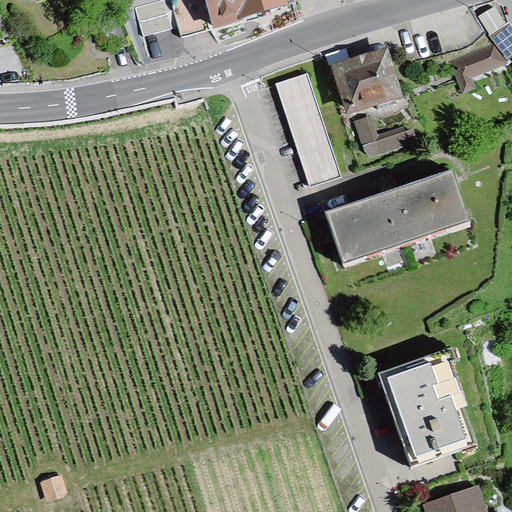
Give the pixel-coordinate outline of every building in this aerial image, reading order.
[(163,0),(135,8),(143,37),(172,29),(163,0)] [(207,0),(215,26),(294,3),(293,0),(207,0)] [(496,9),(481,19),(492,36),(507,26),(496,9)] [(511,74),(511,22),(509,24),(510,28),(490,41),(494,46),(505,64),(511,74)] [(505,64),(494,46),(452,62),(464,92),(473,88),(469,78),(505,64)] [(397,96),(384,56),(338,70),(350,110),(376,102),(378,110),(396,105),(393,97),(397,96)] [(341,178),(307,75),(276,85),(310,188),(341,178)] [(356,123),(366,151),(373,156),(415,142),(412,131),(405,134),(403,129),(376,139),(369,118),(356,123)] [(381,196),(325,214),(343,267),(470,224),(453,172),(412,185),(397,190),(395,185),(380,189),(379,188),(381,196)] [(377,375),(410,470),(476,446),(462,406),(466,404),(447,351),(377,375)] [(43,484),(48,500),(64,494),(59,479),(43,484)] [(426,506),(427,511),(485,511),(477,488),(426,506)]
